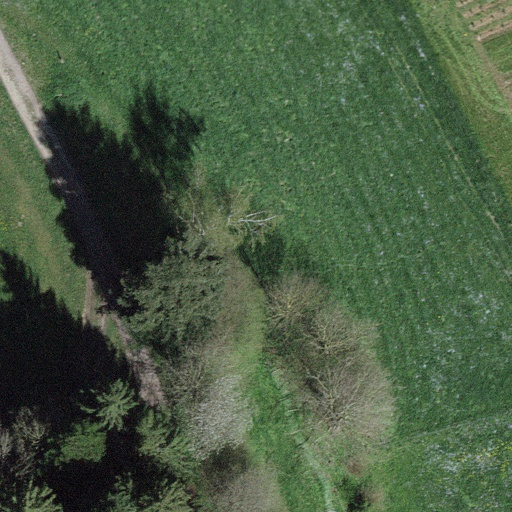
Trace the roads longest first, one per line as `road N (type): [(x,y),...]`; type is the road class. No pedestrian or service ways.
road 1 (track): [(0,33),(106,244),(206,511)]
road 2 (track): [(89,211),(94,310),(86,384),(59,475),(32,511)]
